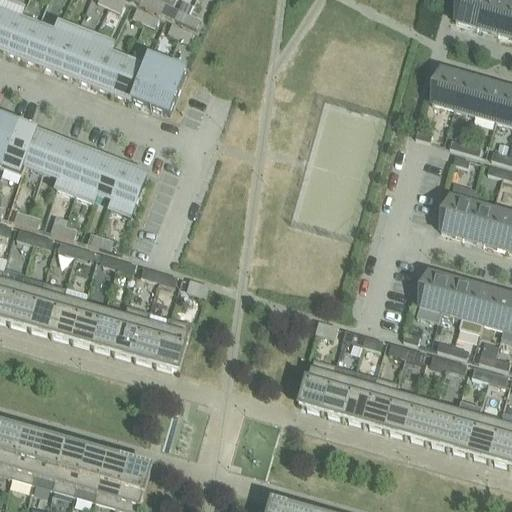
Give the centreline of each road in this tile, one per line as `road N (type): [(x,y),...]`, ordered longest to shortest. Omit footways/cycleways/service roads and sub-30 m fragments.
road 1 (residential): [(0,76),(200,155)]
road 2 (residential): [(200,155),(158,272)]
road 3 (residential): [(511,274),(395,240)]
